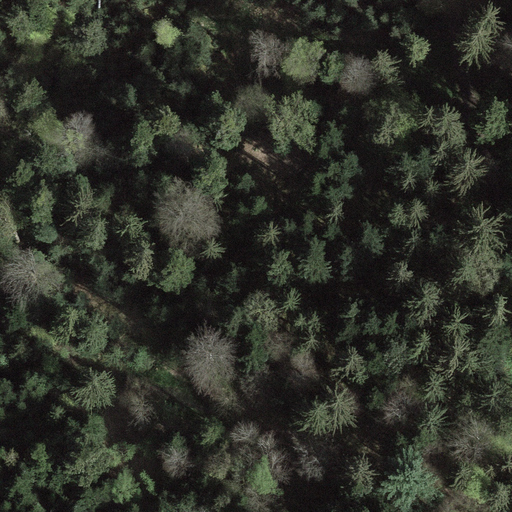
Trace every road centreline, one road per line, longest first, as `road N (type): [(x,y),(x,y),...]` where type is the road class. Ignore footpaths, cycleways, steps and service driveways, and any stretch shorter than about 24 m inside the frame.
road 1 (track): [(511,234),(466,76),(457,0)]
road 2 (track): [(511,471),(325,469)]
